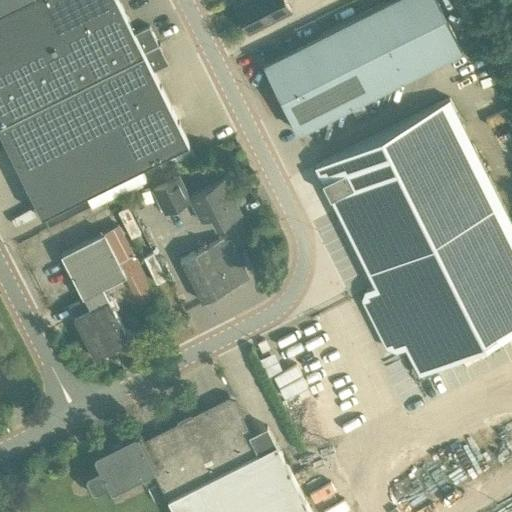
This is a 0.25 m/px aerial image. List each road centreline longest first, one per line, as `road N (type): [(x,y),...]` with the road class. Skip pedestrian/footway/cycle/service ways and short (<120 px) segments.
road 1 (unclassified): [(78,414),(275,312),(303,269),(304,236),(184,0)]
road 2 (unclassified): [(78,414),(0,263)]
